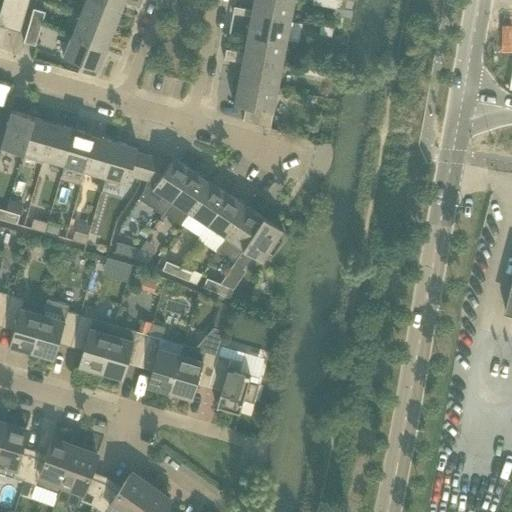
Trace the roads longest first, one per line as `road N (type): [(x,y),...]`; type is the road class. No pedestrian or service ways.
road 1 (tertiary): [(387,511),(449,174),(472,120),(503,78)]
road 2 (residential): [(253,455),(0,386)]
road 3 (residential): [(123,101),(0,65)]
road 4 (residential): [(191,120),(213,0)]
